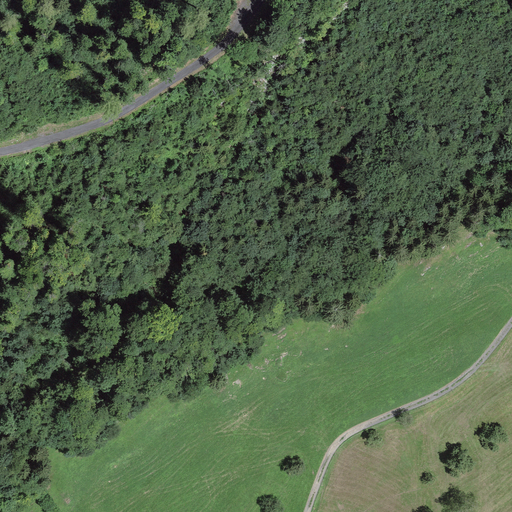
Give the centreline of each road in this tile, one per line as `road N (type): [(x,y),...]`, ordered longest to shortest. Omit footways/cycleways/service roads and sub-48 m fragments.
road 1 (track): [(260,0),(224,42),(114,116),(0,151)]
road 2 (track): [(511,322),(457,382),(346,434),(327,457),(307,511)]
